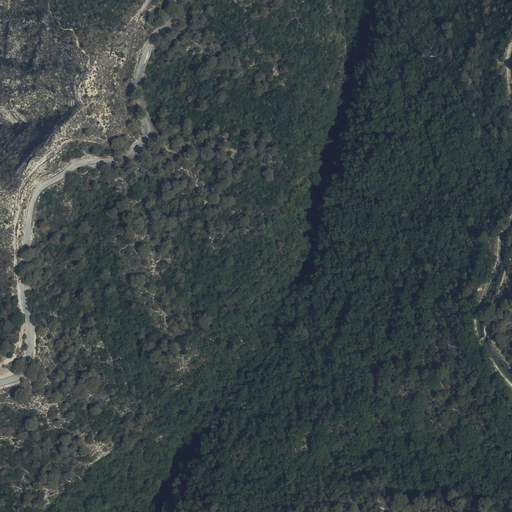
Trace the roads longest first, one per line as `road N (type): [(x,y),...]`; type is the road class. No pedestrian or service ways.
road 1 (unclassified): [(0,382),(29,366),(23,263),(30,212),(41,188),(65,172),(139,150),(146,128),(137,80),(172,0)]
road 2 (track): [(0,367),(16,353),(19,295),(26,290),(17,286),(21,196),(52,149),(77,137),(111,139),(128,128),(128,65),(148,0)]
